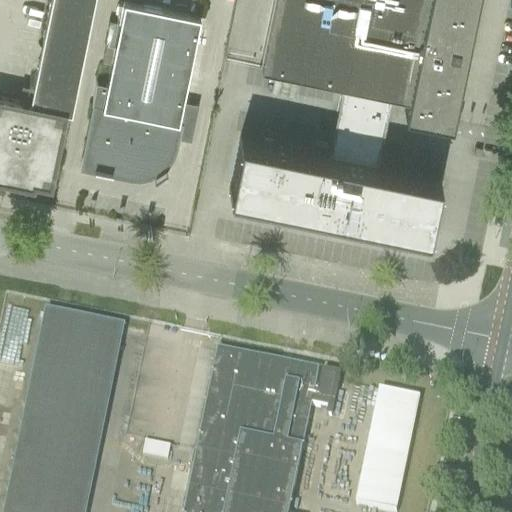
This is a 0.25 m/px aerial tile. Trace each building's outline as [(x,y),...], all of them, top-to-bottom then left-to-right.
[(0,97),(0,176),(2,177),(3,173),(21,177),(20,181),(31,183),(32,179),(48,182),(63,111),(70,112),(92,0),(49,0),(29,103),(0,97)] [(34,13),(36,0),(26,0),(24,11),(34,13)] [(450,121),(470,25),(471,24),(472,24),(472,23),(472,22),(472,21),(472,20),(472,19),(472,18),(475,0),(273,0),(259,66),(342,83),(391,93),(406,96),(403,112),(409,113),(410,109),(445,116),(444,120),(450,121)] [(83,166),(129,175),(133,176),(136,176),(140,176),(143,175),(146,175),(148,174),(151,173),(152,174),(158,171),(161,166),(164,163),(166,160),(168,157),(170,154),(171,151),(172,147),(199,17),(123,1),(106,84),(95,82),(91,104),(96,105),(83,166)] [(439,176),(377,164),(391,93),(342,83),(327,154),(239,136),(238,142),(242,142),(233,186),(229,185),(228,191),(428,232),(429,226),(425,225),(434,181),(438,182),(439,176)] [(473,155),(480,156),(481,148),(474,147),(473,155)] [(11,511),(74,511),(112,331),(52,319),(11,511)] [(186,511),(288,511),(310,408),(329,412),(327,418),(330,419),(338,378),(321,374),(317,395),(313,394),(317,373),(218,353),(186,511)] [(352,508),(378,511),(397,511),(415,398),(370,391),(352,508)]
